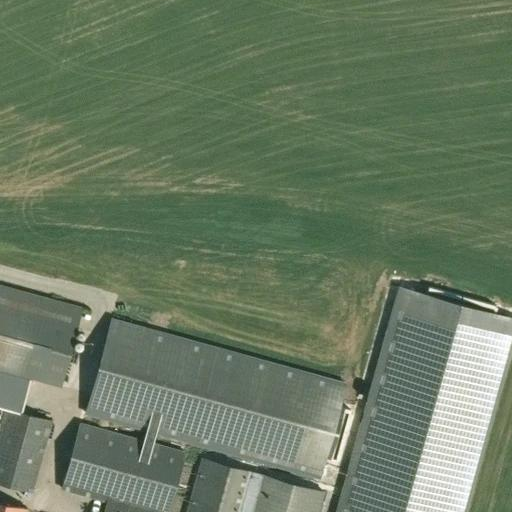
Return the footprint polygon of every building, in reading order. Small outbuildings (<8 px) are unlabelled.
[(0,286),(0,369),(60,386),(82,309),(0,286)] [(429,287),(427,293),(425,300),(398,292),(337,511),(465,511),(511,345),(511,323),(491,318),(492,314),(495,315),(497,307),(494,306),(494,305),(462,296),(459,309),(457,309),(461,296),(429,287)] [(104,511),(168,511),(185,454),(152,444),(155,433),(319,478),(346,384),(112,320),(86,414),(147,431),(143,442),(80,425),(62,489),(108,501),(104,511)] [(0,405),(21,411),(30,379),(0,370),(0,405)] [(0,483),(33,493),(53,421),(5,407),(0,425),(0,483)] [(188,511),(318,511),(324,492),(203,458),(188,511)] [(25,511),(27,509),(0,501),(0,511),(25,511)]
